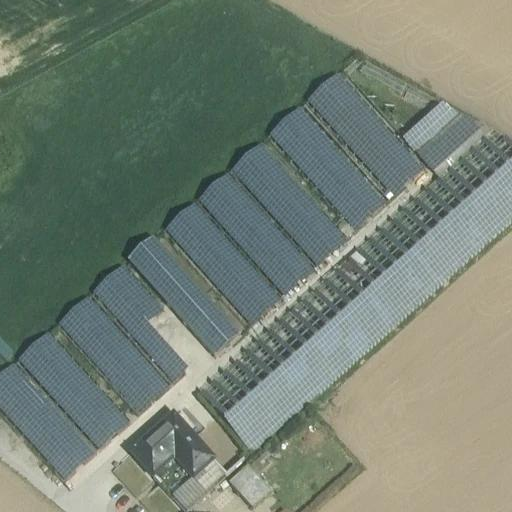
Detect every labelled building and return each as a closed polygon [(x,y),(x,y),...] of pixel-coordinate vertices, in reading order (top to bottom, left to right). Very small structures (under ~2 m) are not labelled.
[(426,172),(341,77),(269,142),(354,237),(426,172)] [(447,110),(407,145),(419,157),(462,118),(447,110)] [(462,118),(419,157),(430,170),(477,127),(462,118)] [(477,127),(430,170),(440,181),(491,135),(477,127)] [(440,181),(191,404),(211,426),(245,464),(511,223),(511,146),(491,135),(440,181)] [(265,145),(162,237),(248,332),(350,240),(265,145)] [(213,307),(156,244),(131,266),(188,330),(213,307)] [(212,364),(127,270),(58,331),(144,426),(212,364)] [(241,338),(213,307),(188,330),(216,361),(241,338)] [(138,431),(52,337),(0,383),(0,416),(69,493),(138,431)] [(211,426),(191,404),(178,416),(198,438),(211,426)] [(174,419),(133,457),(154,481),(176,462),(190,477),(209,460),(195,444),(196,444),(174,419)] [(134,489),(147,477),(129,458),(116,470),(134,489)] [(209,460),(190,477),(194,483),(173,502),(182,511),(191,511),(227,480),(209,460)] [(248,471),(230,487),(249,508),(254,503),(259,508),(272,496),(248,471)]
